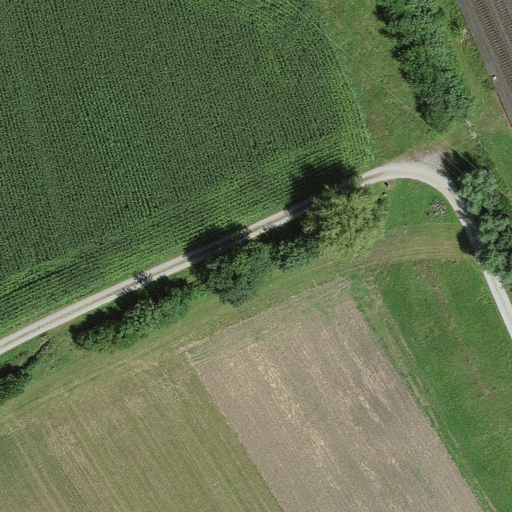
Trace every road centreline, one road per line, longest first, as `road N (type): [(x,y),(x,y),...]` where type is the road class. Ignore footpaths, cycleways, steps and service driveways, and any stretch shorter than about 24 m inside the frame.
road 1 (track): [(0,346),(380,168),(412,165),(438,177),(461,215),(511,333)]
road 2 (track): [(425,171),(479,120),(433,0)]
